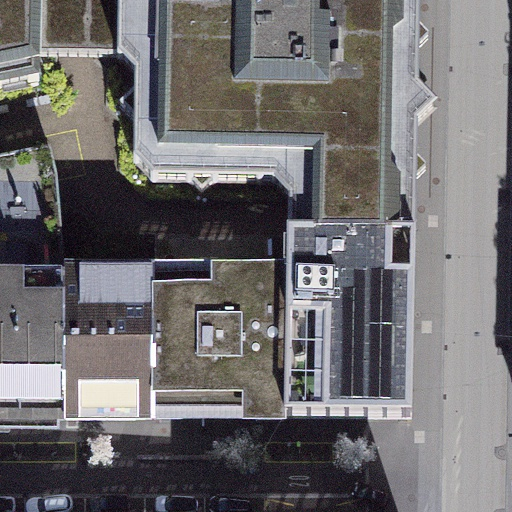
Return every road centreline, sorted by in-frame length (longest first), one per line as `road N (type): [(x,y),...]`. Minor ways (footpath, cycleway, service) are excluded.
road 1 (residential): [(479,478),(0,478)]
road 2 (primary): [(479,478),(484,0)]
